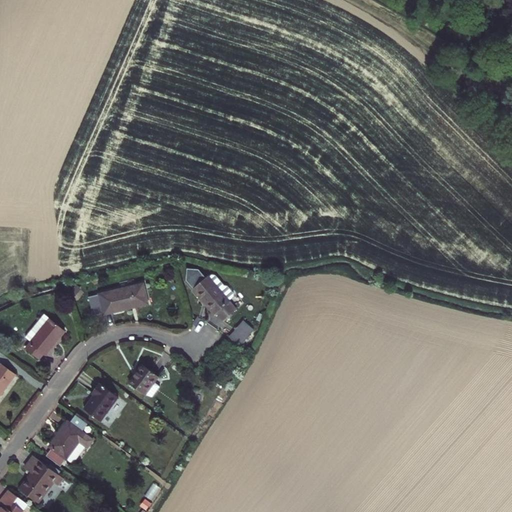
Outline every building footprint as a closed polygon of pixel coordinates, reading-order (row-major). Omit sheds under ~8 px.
[(208,265),(193,279),(215,304),(217,302),(223,309),(236,298),(228,289),(235,283),(225,272),(218,277),(208,265)] [(142,277),(98,287),(103,308),(121,303),(121,301),(146,295),(142,277)] [(27,338),(21,345),(34,355),(38,349),(41,351),(60,325),(38,309),(20,333),(27,338)] [(244,319),(229,336),(240,345),(255,328),(244,319)] [(0,385),(12,369),(0,360),(0,385)] [(154,373),(138,361),(124,379),(141,391),(154,373)] [(116,393),(96,379),(89,390),(93,393),(83,406),(98,417),(116,393)] [(66,417),(64,416),(46,441),(62,453),(76,435),(82,440),(85,442),(90,435),(78,426),(83,419),(71,410),(66,417)] [(76,435),(62,453),(69,458),(82,440),(76,435)] [(56,470),(31,452),(22,463),(28,468),(16,484),(34,498),(56,470)] [(0,490),(0,511),(15,511),(25,500),(4,485),(0,490)]
